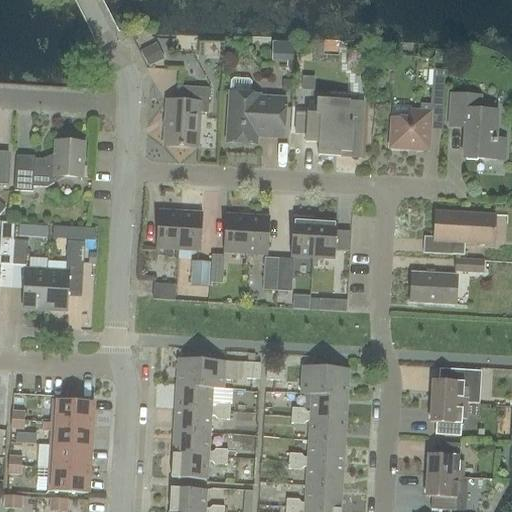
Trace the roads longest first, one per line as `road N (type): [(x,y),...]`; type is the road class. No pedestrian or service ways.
road 1 (residential): [(382,511),(392,376),(380,314),(385,187)]
road 2 (residential): [(385,187),(126,170)]
road 3 (residential): [(124,369),(126,170)]
road 4 (residential): [(121,511),(124,369)]
road 5 (unclassified): [(125,104),(0,97)]
road 6 (residential): [(124,369),(0,362)]
